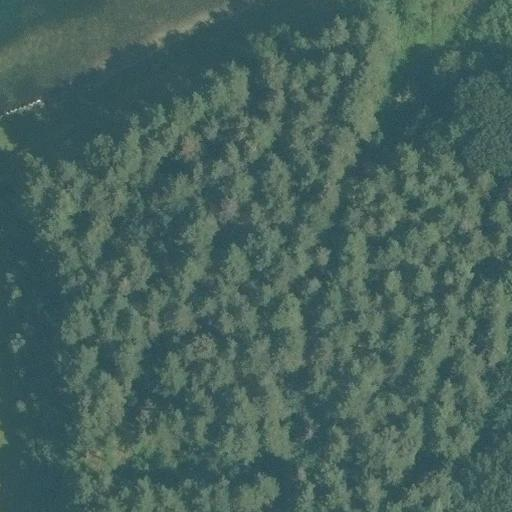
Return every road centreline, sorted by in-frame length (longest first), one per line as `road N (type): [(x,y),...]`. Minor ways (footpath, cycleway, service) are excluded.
road 1 (track): [(61,511),(34,200),(356,6),(387,12)]
road 2 (track): [(387,12),(333,230)]
road 3 (track): [(511,349),(448,511)]
road 4 (track): [(387,12),(431,50),(511,68)]
